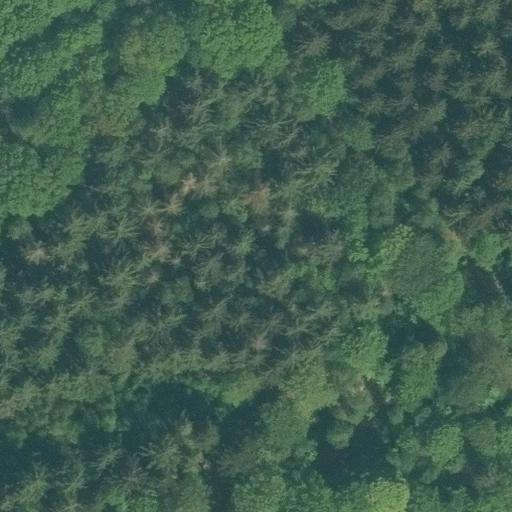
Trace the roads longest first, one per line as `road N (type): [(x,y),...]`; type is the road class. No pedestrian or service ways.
road 1 (track): [(511,390),(248,0)]
road 2 (track): [(271,511),(511,304)]
road 3 (track): [(0,110),(164,0)]
